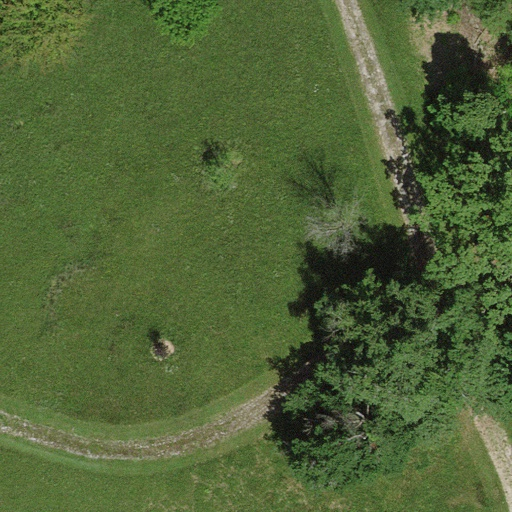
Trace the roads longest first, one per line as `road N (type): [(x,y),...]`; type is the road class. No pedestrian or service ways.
road 1 (track): [(511,466),(435,281),(303,387),(202,438),(102,451),(0,419)]
road 2 (track): [(435,281),(352,0)]
